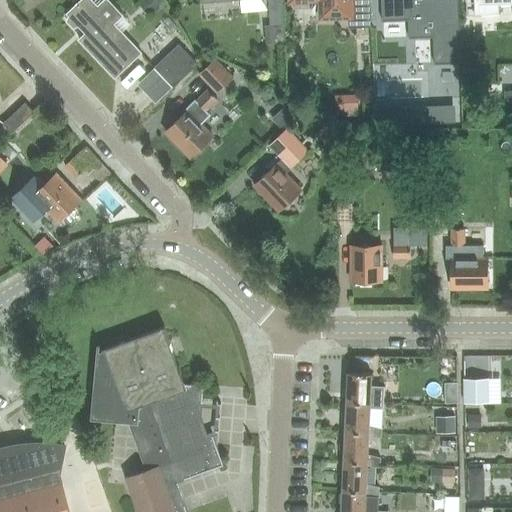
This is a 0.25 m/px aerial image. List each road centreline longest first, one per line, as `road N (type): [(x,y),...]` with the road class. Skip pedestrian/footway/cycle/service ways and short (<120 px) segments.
road 1 (residential): [(175,248),(182,215),(0,21)]
road 2 (unclassified): [(511,328),(283,328)]
road 3 (unclassified): [(0,300),(108,250),(175,248)]
road 4 (unclassified): [(276,511),(283,328)]
road 5 (unclassified): [(283,328),(207,263),(175,248)]
